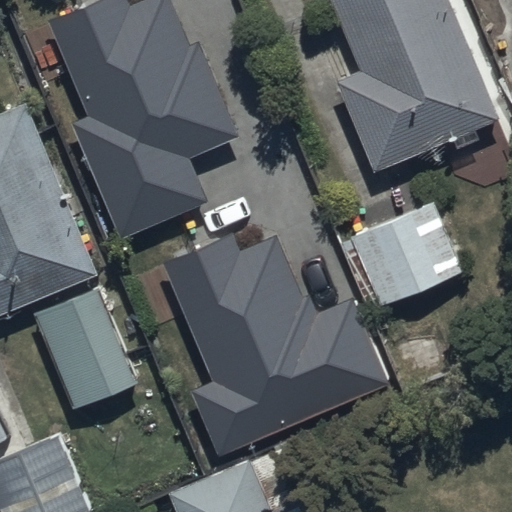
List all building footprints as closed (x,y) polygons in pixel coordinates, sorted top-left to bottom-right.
[(78,113),(127,228),(213,192),(194,149),(243,129),(202,32),(194,35),(178,0),(78,0),(54,11),(94,106),(78,113)] [(503,107),(456,0),(342,0),(369,60),(342,72),(380,160),(503,107)] [(0,304),(102,264),(32,91),(0,103),(0,304)] [(469,267),(440,195),(343,234),(370,299),(382,294),(385,301),(469,267)] [(169,251),(219,371),(196,380),(222,443),(390,373),(355,289),(322,303),(315,285),(308,288),(281,225),(246,240),(238,222),(169,251)] [(147,376),(106,276),(35,305),(76,404),(147,376)] [(0,364),(0,448),(3,456),(31,445),(0,364)] [(321,511),(291,437),(172,485),(183,511),(321,511)]
